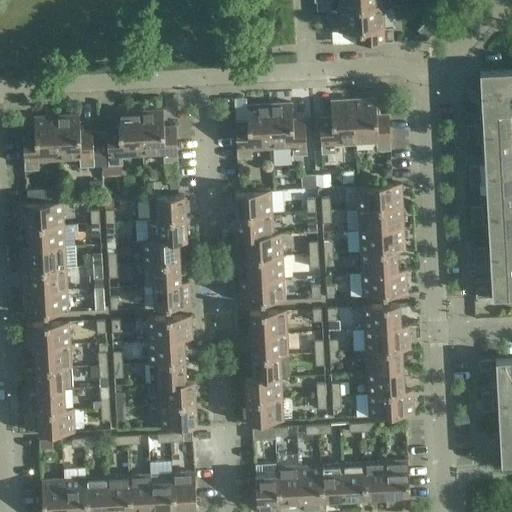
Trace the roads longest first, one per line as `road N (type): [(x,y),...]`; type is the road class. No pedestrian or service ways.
road 1 (residential): [(433,335),(427,72)]
road 2 (residential): [(205,82),(427,72)]
road 3 (residential): [(0,92),(205,82)]
road 4 (residential): [(14,511),(1,314)]
road 5 (residential): [(438,511),(433,335)]
road 6 (residential): [(215,235),(205,82)]
road 7 (residential): [(224,511),(217,381)]
